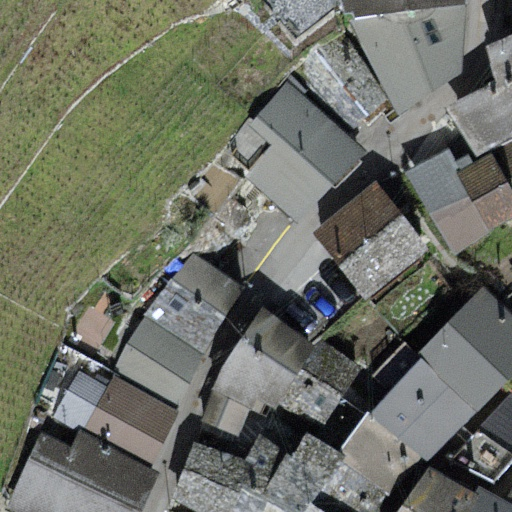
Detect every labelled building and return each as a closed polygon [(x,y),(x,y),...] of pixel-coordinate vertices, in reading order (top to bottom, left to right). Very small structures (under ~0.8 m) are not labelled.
[(461,3),(460,0),(339,0),(343,12),(352,10),(354,18),(461,3)] [(457,63),(461,3),(354,18),(348,19),(399,102),(457,63)] [(348,131),(384,98),(340,30),(293,65),(348,131)] [(511,132),(511,31),(491,41),(502,83),(450,109),(476,154),(511,132)] [(289,216),(359,145),(288,77),(250,123),(271,144),(245,176),(289,216)] [(511,138),(497,146),(511,174),(511,138)] [(454,253),(489,230),(456,171),(460,168),(449,146),(405,169),(454,253)] [(511,214),(511,189),(491,150),(456,171),(489,230),(511,214)] [(382,189),(318,240),(332,258),(361,295),(364,298),(429,247),(382,189)] [(511,250),(496,263),(511,281),(511,250)] [(243,284),(194,251),(145,314),(203,351),(243,284)] [(511,311),(485,283),(417,355),(480,406),(511,371),(511,311)] [(274,405),(311,343),(273,314),(265,308),(213,391),(252,409),(258,395),(274,405)] [(179,406),(203,351),(145,314),(113,373),(179,406)] [(362,365),(319,335),(311,343),(274,405),(322,426),(352,376),(357,378),(362,365)] [(428,460),(480,406),(417,355),(368,411),(422,455),(428,460)] [(84,430),(108,384),(79,367),(51,416),(78,431),(79,428),(84,430)] [(151,461),(179,406),(113,373),(108,384),(84,430),(151,461)] [(511,463),(511,394),(509,391),(449,459),(494,485),(511,463)] [(390,496),(422,455),(368,411),(341,450),(338,455),(342,459),(385,492),(390,496)] [(291,511),(292,511),(300,511),(342,459),(338,455),(341,450),(307,427),(291,452),(285,449),(261,494),(291,511)] [(129,511),(153,462),(151,461),(84,430),(79,428),(78,431),(72,444),(39,428),(3,507),(14,511),(129,511)] [(261,494),(285,449),(260,431),(243,457),(254,462),(243,483),(261,494)] [(254,462),(243,457),(198,442),(176,498),(199,511),(226,511),(243,483),(254,462)] [(372,511),(385,492),(342,459),(300,511),(292,511),(291,511),(289,511),(372,511)] [(428,465),(395,511),(467,511),(479,491),(475,489),(428,465)] [(226,511),(289,511),(291,511),(261,494),(243,483),(226,511)] [(511,511),(511,503),(479,484),(475,489),(479,491),(467,511),(511,511)]
